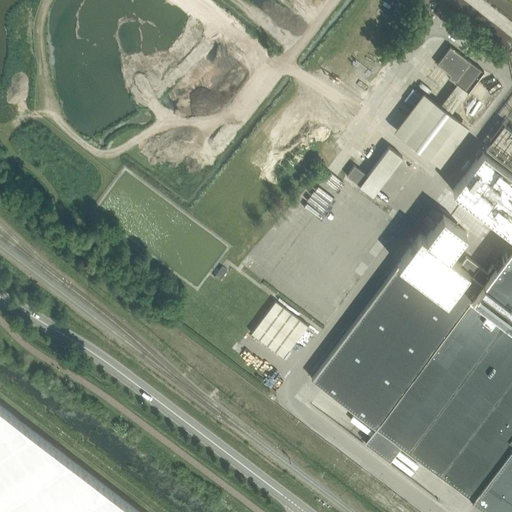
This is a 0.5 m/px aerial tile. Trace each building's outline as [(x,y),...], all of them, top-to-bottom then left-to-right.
[(450,46),(433,68),(430,73),(425,70),(421,76),(425,79),(419,87),(423,90),(451,112),(466,91),(474,97),(466,109),(472,113),(479,103),(487,109),(497,96),(490,91),(497,81),(450,46)] [(511,511),(511,128),(504,122),(503,121),(486,144),(484,146),(511,166),(511,220),(511,221),(499,238),(510,246),(501,258),(498,256),(488,271),(479,264),(453,299),(400,260),(312,378),(376,426),(365,441),(390,460),(401,445),(464,492),(472,498),(472,499),(481,511),(511,511)] [(354,164),(347,175),(359,184),(367,174),(354,164)] [(220,280),(227,269),(222,265),(214,276),(220,280)] [(308,324),(276,300),(251,332),(283,356),(308,324)] [(0,511),(168,511),(0,387),(0,511)]
